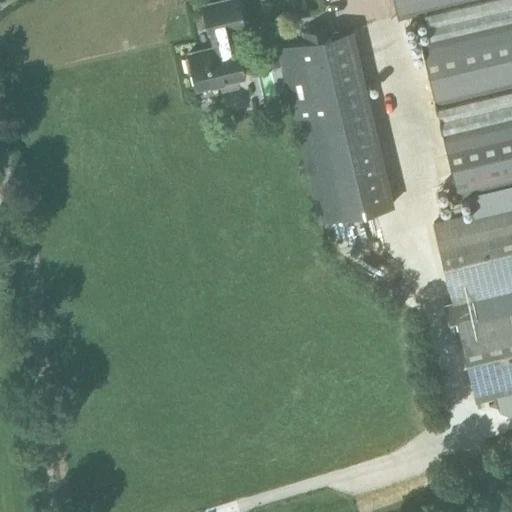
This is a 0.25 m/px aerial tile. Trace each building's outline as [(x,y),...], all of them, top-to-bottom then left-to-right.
[(233,42),(229,26),(243,23),(237,0),(224,0),(203,5),(209,31),(210,31),(213,46),(188,52),(189,56),(185,57),(188,70),(192,69),(197,86),(220,81),(221,88),(237,85),(235,77),(243,75),(235,41),(233,42)] [(392,0),(397,17),(470,0),(392,0)] [(436,105),(511,87),(511,19),(421,42),(436,105)] [(319,221),(389,205),(347,29),(278,45),(319,221)] [(244,71),(251,104),(271,100),(264,66),(244,71)] [(471,101),(472,111),(501,110),(501,99),(471,101)] [(511,116),(443,133),(458,196),(511,182),(511,116)] [(453,299),(511,284),(511,204),(435,223),(453,299)] [(477,398),(511,389),(511,309),(459,322),(477,398)]
